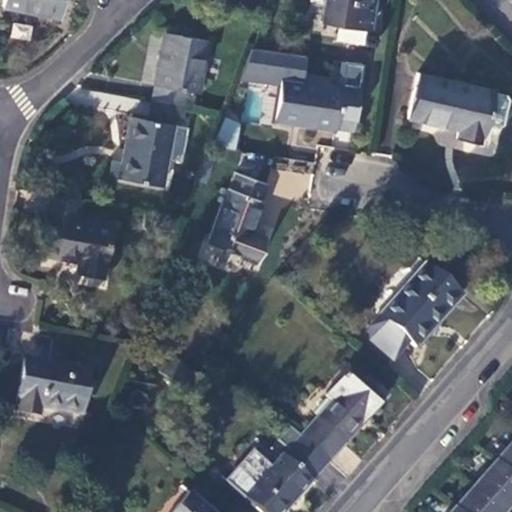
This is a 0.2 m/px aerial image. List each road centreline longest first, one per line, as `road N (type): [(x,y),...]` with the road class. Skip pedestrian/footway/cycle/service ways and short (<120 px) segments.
road 1 (residential): [(358,511),(511,332)]
road 2 (residential): [(1,127),(137,0)]
road 3 (residential): [(511,239),(335,197)]
